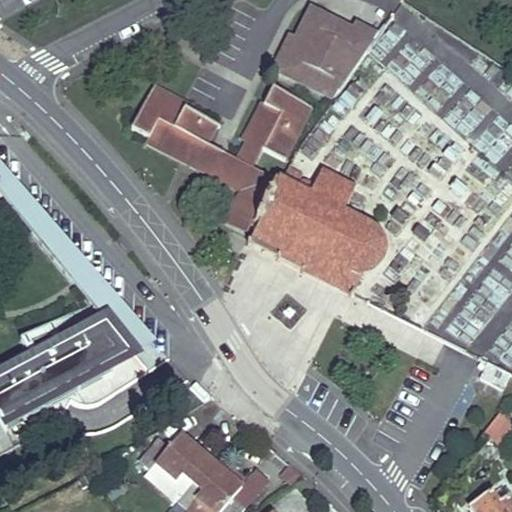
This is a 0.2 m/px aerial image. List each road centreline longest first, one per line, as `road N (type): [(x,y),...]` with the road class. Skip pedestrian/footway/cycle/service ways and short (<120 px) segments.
road 1 (residential): [(392,511),(327,438),(249,373),(124,197),(10,82)]
road 2 (residential): [(10,82),(155,0)]
